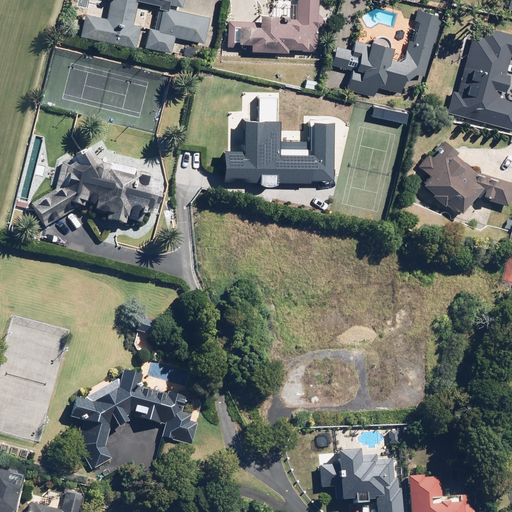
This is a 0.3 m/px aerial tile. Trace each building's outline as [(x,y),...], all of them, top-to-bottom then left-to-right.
[(206,18),(179,12),(181,0),(108,0),(104,20),(82,15),(78,38),(133,49),(138,27),(130,25),(135,0),(155,5),(150,29),(146,28),(142,49),(170,55),(173,38),(201,44),(206,18)] [(284,51),(292,52),(314,53),(317,0),(294,0),(293,25),(272,24),(272,18),(255,17),(254,23),(225,22),(224,48),(243,49),(242,55),(256,56),(256,53),(284,54),(284,51)] [(406,95),(411,75),(423,78),(439,17),(414,11),(411,23),(415,24),(411,42),(406,41),(401,62),(387,59),(389,50),(387,49),(387,48),(387,47),(387,46),(387,45),(387,44),(387,43),(386,42),(386,41),(385,40),(384,39),(383,38),(382,38),(382,37),(381,37),(380,37),(379,37),(378,37),(377,37),(376,37),(375,37),(374,38),(373,38),(373,39),(372,39),(371,40),(370,41),(370,42),(370,43),(369,43),(369,44),(352,40),(350,51),(333,46),(328,66),(348,71),(343,89),(373,97),(376,87),(406,95)] [(508,55),(511,55),(511,31),(510,36),(472,26),(455,92),(449,90),(443,114),(511,132),(511,101),(497,98),(498,93),(501,94),(506,74),(503,73),(508,55)] [(219,182),(254,182),(254,187),(271,187),(271,182),(332,183),(332,129),(313,129),(312,159),(280,158),(281,98),(259,98),(259,119),(237,119),(237,151),(219,151),(219,182)] [(456,153),(439,141),(430,155),(427,152),(418,164),(421,167),(418,171),(425,177),(417,186),(458,221),(473,199),(504,210),(511,186),(511,184),(476,172),(454,156),(456,153)] [(89,208),(88,214),(103,217),(102,223),(121,228),(123,220),(139,224),(143,204),(151,206),(152,203),(156,204),(160,190),(156,189),(157,184),(150,182),(151,175),(132,170),(130,177),(109,172),(111,168),(100,165),(90,152),(83,150),(60,164),(53,192),(27,206),(41,231),(77,211),(82,212),(83,207),(89,208)] [(343,342),(367,342),(367,388),(396,388),(396,346),(406,346),(406,338),(417,338),(417,307),(396,307),(396,288),(341,288),(341,310),(281,310),(281,344),(311,344),(311,371),(334,371),(334,347),(343,347),(343,342)] [(158,321),(137,320),(136,333),(157,335),(158,321)] [(120,372),(118,385),(115,381),(82,401),(72,399),(67,420),(80,421),(76,449),(89,471),(109,460),(104,449),(107,429),(110,427),(112,432),(124,425),(120,420),(128,415),(138,417),(137,425),(149,427),(150,423),(162,425),(159,440),(191,446),(195,424),(187,422),(188,417),(182,416),(186,398),(138,389),(140,376),(120,372)] [(401,511),(400,490),(396,490),(396,479),(390,479),(389,461),(376,461),(375,456),(356,458),(355,451),(331,453),(332,465),(317,466),(318,490),(332,489),(333,503),(347,502),(347,506),(374,504),(374,511),(401,511)] [(0,511),(9,511),(13,510),(19,477),(0,472),(0,511)] [(420,479),(420,476),(405,477),(406,511),(469,511),(467,509),(465,495),(438,497),(437,478),(420,479)] [(59,494),(54,511),(49,511),(25,506),(23,511),(75,511),(79,499),(59,494)]
